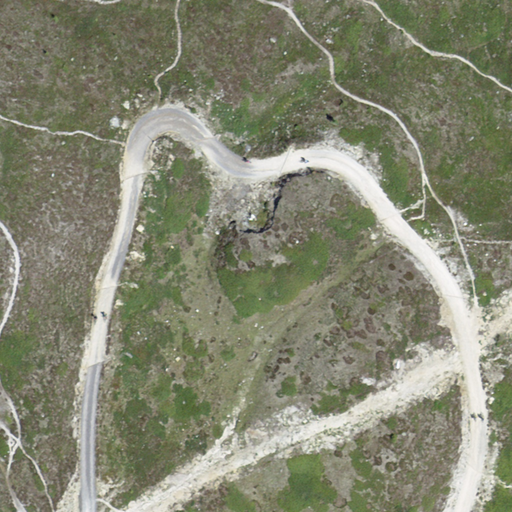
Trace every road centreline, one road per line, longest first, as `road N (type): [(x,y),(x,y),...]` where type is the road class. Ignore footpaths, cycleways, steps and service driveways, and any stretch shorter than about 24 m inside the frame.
road 1 (track): [(467,352),(440,272),(351,169),(316,158),(244,169),(187,123),(149,123),(135,145),(102,313),(89,405),(89,511)]
road 2 (track): [(461,511),(479,429),(467,352)]
